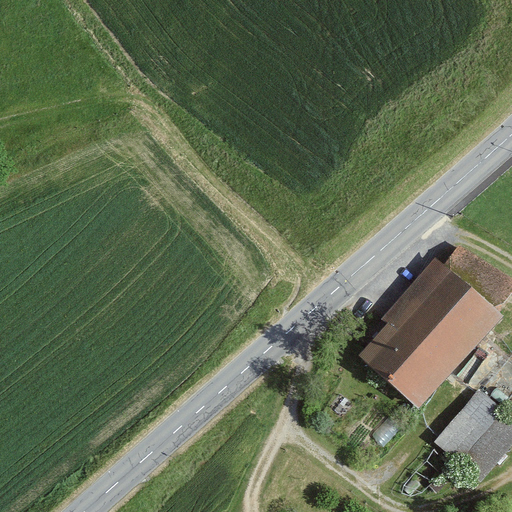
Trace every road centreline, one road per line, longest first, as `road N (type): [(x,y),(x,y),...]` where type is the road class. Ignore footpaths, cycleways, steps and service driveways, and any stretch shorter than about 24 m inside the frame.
road 1 (secondary): [(511,141),(84,511)]
road 2 (track): [(331,293),(228,200),(182,146),(177,91),(201,31)]
road 3 (track): [(291,328),(302,362),(285,421),(242,511)]
